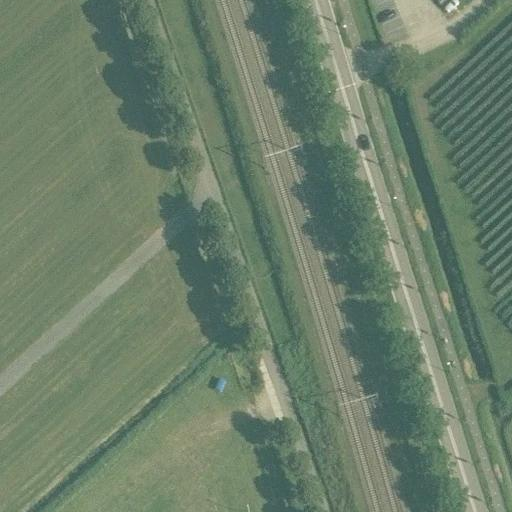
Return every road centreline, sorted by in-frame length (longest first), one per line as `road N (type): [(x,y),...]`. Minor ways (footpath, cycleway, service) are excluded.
road 1 (unclassified): [(323,511),(147,0)]
road 2 (tertiary): [(471,511),(317,0)]
